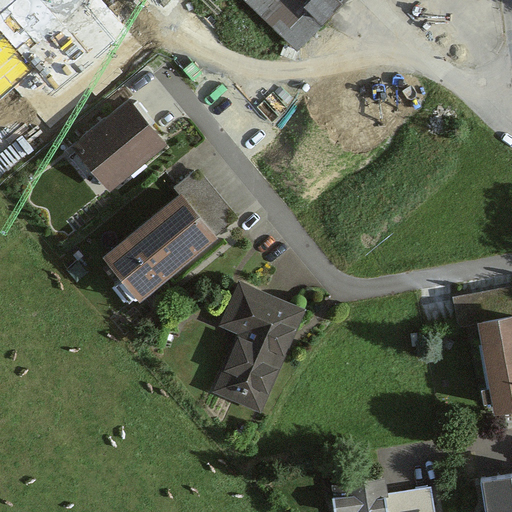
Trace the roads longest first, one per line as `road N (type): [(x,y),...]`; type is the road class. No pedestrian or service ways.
road 1 (residential): [(511,269),(363,290),(335,283),(164,76)]
road 2 (residential): [(381,0),(511,123)]
